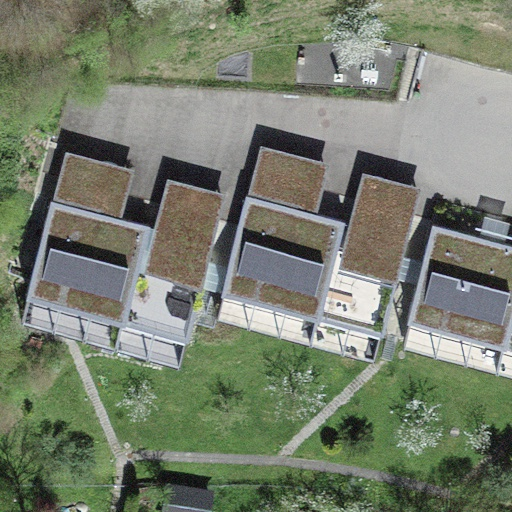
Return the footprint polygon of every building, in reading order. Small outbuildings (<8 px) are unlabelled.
[(128,207),(156,213),(166,169),(137,162),(128,207)] [(407,237),(251,196),(225,293),(381,334),(407,237)] [(206,232),(57,198),(34,300),(182,334),(206,232)] [(511,244),(441,226),(415,322),(511,348),(511,244)] [(207,511),(209,499),(170,494),(167,511),(207,511)]
